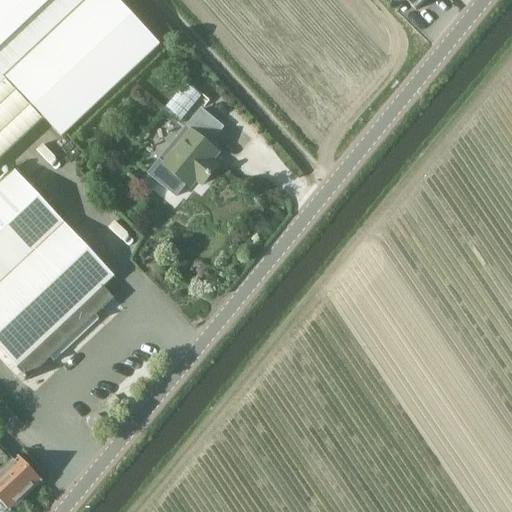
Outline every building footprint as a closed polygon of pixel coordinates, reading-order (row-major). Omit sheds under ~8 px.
[(0,0),(0,84),(6,79),(61,138),(161,47),(116,0),(0,0)] [(405,0),(415,10),(425,0),(405,0)] [(174,186),(177,188),(182,187),(185,185),(188,187),(195,178),(202,184),(216,167),(209,161),(216,153),(207,146),(222,128),(200,110),(185,129),(190,133),(163,166),(173,174),(171,179),(171,183),(174,186)] [(0,351),(28,381),(114,299),(103,288),(114,278),(14,172),(0,184),(0,351)] [(0,511),(4,511),(7,509),(9,511),(41,482),(20,460),(15,464),(0,447),(0,511)]
